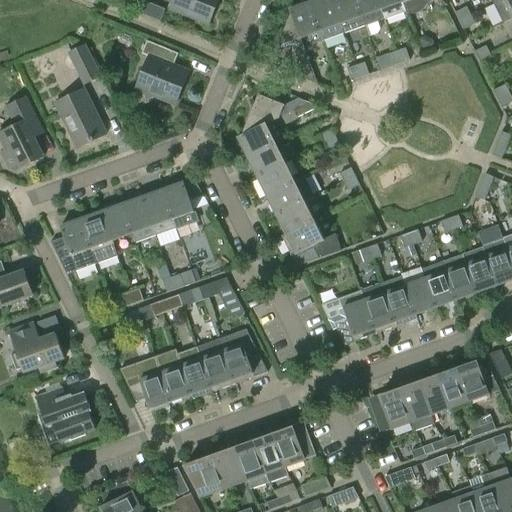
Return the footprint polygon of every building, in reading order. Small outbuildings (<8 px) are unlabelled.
[(208,24),(217,0),(174,0),(170,9),(184,15),(185,17),(191,20),(194,19),(208,24)] [(331,0),(318,0),(309,3),(323,42),(344,34),(331,0)] [(364,27),(354,0),(331,0),(344,34),(364,27)] [(384,20),(377,0),(354,0),(364,27),(384,20)] [(385,21),(405,13),(400,0),(377,0),(384,20),(385,21)] [(400,0),(405,13),(408,15),(410,15),(412,15),(415,15),(417,14),(419,13),(421,12),(422,11),(424,9),(426,7),(428,4),(431,1),(432,0),(400,0)] [(511,0),(503,0),(495,4),(504,22),(511,19),(511,20),(511,19),(511,0)] [(323,42),(309,3),(288,11),(294,25),(300,39),(305,53),(310,52),(313,45),(323,42)] [(459,22),(470,16),(466,8),(454,13),(459,22)] [(474,25),(470,16),(459,22),(463,30),(474,25)] [(294,25),(285,28),(274,56),(300,66),(302,73),(311,70),(305,53),(300,39),(294,25)] [(426,37),(418,40),(422,51),(434,47),(432,40),(426,37)] [(148,56),(167,64),(171,53),(146,42),(142,54),(148,57),(148,56)] [(68,54),(83,85),(100,77),(84,46),(68,54)] [(478,61),(489,55),(485,47),(474,52),(478,61)] [(405,49),(396,52),(400,64),(409,61),(405,49)] [(400,64),(396,52),(387,55),(391,67),(400,64)] [(494,64),(489,55),(478,61),(482,69),(494,64)] [(148,56),(148,57),(138,82),(146,100),(154,97),(174,105),(181,89),(182,89),(188,73),(167,64),(148,56)] [(355,66),(359,79),(368,75),(364,63),(355,66)] [(359,79),(355,66),(346,70),(350,82),(359,79)] [(317,86),(311,70),(302,73),(305,81),(317,86)] [(497,100),(509,94),(504,86),(493,91),(497,100)] [(106,134),(83,90),(54,104),(76,149),(106,134)] [(511,100),(509,94),(497,100),(501,108),(511,102),(511,100)] [(297,99),(284,106),(258,96),(247,123),(251,131),(251,132),(265,125),(265,126),(309,104),(297,99)] [(5,108),(14,126),(0,133),(0,140),(5,151),(0,154),(8,170),(18,165),(20,169),(43,158),(33,138),(44,133),(26,97),(5,108)] [(251,132),(251,131),(237,138),(247,158),(274,145),(265,126),(265,125),(251,132)] [(324,144),(335,139),(331,130),(320,136),(324,144)] [(496,145),(505,148),(510,136),(501,133),(496,145)] [(335,139),(324,144),(328,153),(339,147),(335,139)] [(284,164),(274,145),(247,158),(256,178),(284,164)] [(505,148),(496,145),(492,156),(500,160),(505,148)] [(284,164),(256,178),(266,197),(294,183),(284,164)] [(343,183),(354,177),(350,169),(339,175),(343,183)] [(160,186),(172,221),(194,213),(189,201),(202,197),(191,175),(160,186)] [(479,186),(488,190),(493,178),(484,175),(479,186)] [(354,177),(343,183),(347,191),(359,186),(354,177)] [(304,178),(294,183),(303,202),(304,202),(314,197),(304,178)] [(303,202),(294,183),(266,197),(276,216),(304,202),(303,202)] [(160,186),(140,194),(156,238),(176,230),(172,221),(160,186)] [(488,190),(479,186),(475,198),(484,202),(488,190)] [(156,238),(140,194),(120,201),(132,234),(135,245),(156,238)] [(132,234),(120,201),(99,208),(113,246),(112,241),(132,234)] [(314,222),(304,202),(276,216),(285,235),(281,237),(281,238),(314,222)] [(113,246),(99,208),(100,213),(81,220),(97,265),(117,257),(113,246)] [(458,216),(449,219),(453,231),(462,228),(458,216)] [(453,231),(449,219),(440,222),(444,234),(453,231)] [(60,227),(63,238),(51,243),(67,275),(97,265),(81,220),(60,227)] [(314,222),(281,238),(296,268),(340,252),(332,236),(323,240),(314,222)] [(408,234),(412,246),(421,243),(417,231),(408,234)] [(412,246),(408,234),(399,237),(404,249),(408,247),(412,246)] [(367,248),(372,260),(381,257),(376,245),(367,248)] [(404,249),(403,249),(406,259),(416,255),(412,246),(408,247),(404,249)] [(372,260),(367,248),(359,251),(363,263),(372,260)] [(511,267),(506,250),(486,257),(496,286),(511,280),(511,267)] [(476,294),(465,265),(462,255),(441,262),(445,272),(455,301),(476,294)] [(486,257),(465,265),(476,294),(496,286),(486,257)] [(455,301),(445,272),(441,262),(421,270),(425,279),(435,308),(455,301)] [(418,282),(404,287),(416,320),(417,320),(415,315),(435,308),(425,279),(421,270),(415,272),(418,282)] [(23,271),(0,279),(0,306),(32,295),(23,271)] [(191,271),(179,275),(183,287),(195,283),(191,271)] [(179,275),(170,278),(175,290),(183,287),(179,275)] [(416,320),(404,287),(401,277),(380,284),(384,294),(396,327),(416,320)] [(175,290),(170,278),(161,282),(166,294),(175,290)] [(224,280),(199,288),(203,300),(203,301),(230,292),(224,280)] [(396,327),(384,294),(380,284),(360,292),(363,301),(375,334),(396,327)] [(203,300),(199,288),(190,292),(194,304),(203,300)] [(138,290),(130,293),(134,305),(143,302),(138,290)] [(375,334),(363,301),(360,292),(320,306),(332,329),(336,328),(344,346),(375,334)] [(134,305),(130,293),(121,296),(125,308),(134,305)] [(167,300),(158,303),(162,315),(171,312),(167,300)] [(162,315),(158,303),(149,306),(153,318),(162,315)] [(138,310),(126,314),(130,326),(142,322),(138,310)] [(55,334),(39,340),(33,324),(8,333),(16,354),(10,356),(16,371),(21,369),(23,374),(37,369),(39,374),(56,368),(54,363),(64,359),(55,334)] [(233,385),(267,373),(246,330),(217,341),(221,352),(233,385)] [(217,341),(197,348),(213,393),(233,385),(221,352),(217,341)] [(175,350),(175,351),(192,400),(213,393),(197,348),(177,355),(175,350)] [(192,400),(175,351),(154,358),(171,404),(171,402),(190,396),(192,400)] [(500,351),(488,355),(500,380),(511,374),(500,351)] [(171,404),(154,358),(119,371),(135,403),(146,399),(150,411),(171,404)] [(483,360),(457,370),(469,405),(470,405),(469,402),(498,391),(483,360)] [(457,370),(437,377),(450,412),(469,405),(457,370)] [(437,377),(418,384),(430,416),(448,409),(449,412),(450,412),(437,377)] [(418,384),(399,390),(410,423),(430,416),(418,384)] [(84,394),(66,400),(62,389),(35,398),(41,414),(37,415),(48,446),(69,439),(70,441),(85,436),(84,433),(95,430),(88,412),(90,411),(84,394)] [(379,398),(382,405),(371,408),(383,432),(410,423),(399,390),(379,398)] [(481,427),(484,435),(495,431),(492,423),(481,427)] [(484,435),(481,427),(470,431),(472,439),(484,435)] [(293,428),(273,435),(283,465),(284,468),(315,457),(302,433),(295,435),(293,428)] [(283,465),(273,435),(254,442),(268,484),(288,477),(284,468),(283,465)] [(510,451),(507,443),(504,435),(492,439),(498,455),(510,451)] [(443,441),(445,449),(457,444),(454,437),(443,441)] [(445,449),(443,441),(431,445),(434,453),(445,449)] [(268,484),(254,442),(234,449),(246,481),(249,490),(268,484)] [(484,442),(473,446),(476,454),(487,450),(484,442)] [(476,454),(473,446),(462,450),(464,458),(476,454)] [(422,448),(411,452),(413,460),(425,456),(422,448)] [(246,481),(234,449),(215,456),(227,488),(246,481)] [(195,463),(198,470),(188,474),(200,498),(227,488),(215,456),(195,463)] [(435,460),(438,467),(449,463),(446,456),(435,460)] [(438,467),(435,460),(423,464),(426,472),(438,467)] [(188,492),(177,468),(165,472),(177,497),(188,492)] [(410,469),(384,478),(390,489),(415,480),(410,469)] [(500,511),(491,484),(492,484),(486,474),(467,480),(470,487),(471,491),(472,491),(479,511),(500,511)] [(325,478),(300,487),(305,499),(331,489),(325,478)] [(493,487),(492,484),(491,484),(500,511),(511,511),(511,482),(511,481),(493,487)] [(103,495),(107,504),(101,508),(102,511),(140,511),(128,486),(103,495)] [(471,491),(470,487),(450,494),(453,501),(454,501),(457,511),(479,511),(472,491),(471,491)] [(353,489),(328,497),(332,509),(358,500),(353,489)] [(289,496),(278,500),(280,508),(292,504),(289,496)] [(280,508),(278,500),(266,504),(269,511),(280,508)] [(308,505),(310,511),(312,511),(322,509),(319,501),(308,505)] [(457,511),(454,501),(453,501),(435,508),(435,511),(457,511)]
